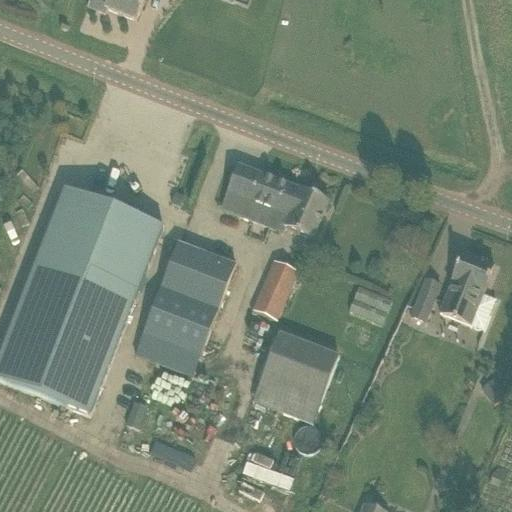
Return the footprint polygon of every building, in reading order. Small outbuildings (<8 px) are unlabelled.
[(91,0),(88,10),(106,17),(107,13),(137,24),(146,0),(91,0)] [(284,236),(286,231),(312,243),(329,206),(302,194),(239,170),(223,213),(284,236)] [(0,362),(0,386),(91,421),(163,232),(65,194),(0,362)] [(177,196),(172,207),(181,210),(185,199),(177,196)] [(236,269),(179,247),(145,336),(202,358),(236,269)] [(484,297),(495,270),(463,258),(452,285),(440,317),(470,329),(483,297),(484,297)] [(297,281),(272,270),(253,314),(278,325),(297,281)] [(441,288),(427,282),(426,282),(410,321),(425,327),(441,288)] [(383,324),(389,300),(354,291),(348,315),(383,324)] [(322,406),(340,361),(280,337),(262,382),(322,406)] [(143,421),(131,416),(126,428),(139,432),(143,421)] [(247,464),(242,477),(285,494),(290,480),(247,464)]
